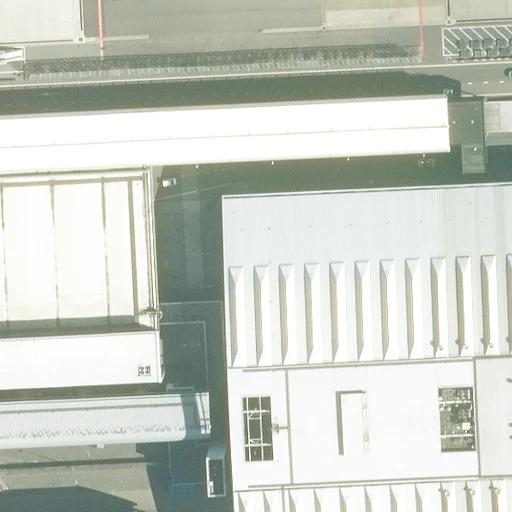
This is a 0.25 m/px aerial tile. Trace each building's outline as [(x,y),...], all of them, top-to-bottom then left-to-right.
[(0,166),(154,160),(452,143),(451,136),(463,135),(464,151),(465,168),(489,167),(488,149),(487,131),(511,130),(511,100),(486,101),(485,90),(449,91),(448,88),(437,88),(0,108),(0,166)] [(154,160),(0,166),(0,382),(165,375),(162,312),(160,280),(155,173),(154,160)] [(511,511),(511,165),(489,167),(465,168),(218,180),(219,215),(222,310),(224,381),(226,404),(227,428),(230,478),(232,511),(511,511)] [(224,381),(0,390),(0,440),(170,431),(227,428),(226,404),(224,381)] [(227,428),(170,431),(171,459),(173,481),(230,478),(227,428)]
